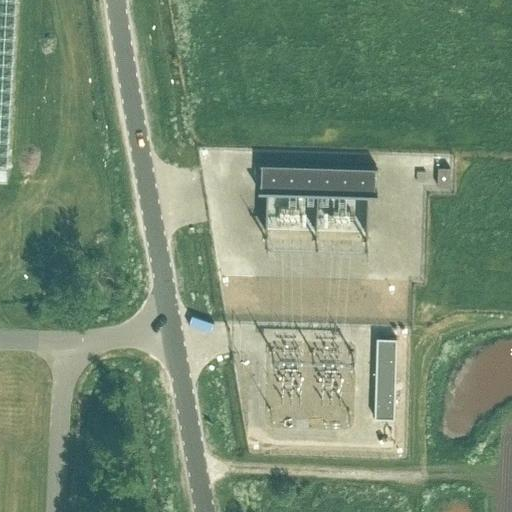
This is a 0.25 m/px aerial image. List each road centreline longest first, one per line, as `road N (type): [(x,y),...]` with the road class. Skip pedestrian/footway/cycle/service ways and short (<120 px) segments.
road 1 (tertiary): [(170,326),(117,0)]
road 2 (tertiary): [(205,511),(170,326)]
road 3 (unclassified): [(64,342),(55,511)]
